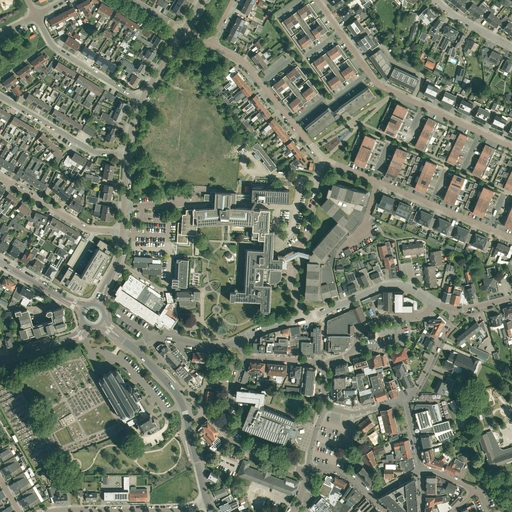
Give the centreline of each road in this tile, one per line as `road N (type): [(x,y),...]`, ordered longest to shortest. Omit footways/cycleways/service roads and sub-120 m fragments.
road 1 (tertiary): [(207,502),(181,403),(134,349)]
road 2 (residential): [(58,510),(207,502)]
road 3 (residential): [(284,464),(224,433),(246,355)]
road 4 (residential): [(303,319),(393,283),(433,303)]
road 5 (residential): [(0,96),(88,149),(126,154)]
road 6 (residential): [(141,101),(54,47),(35,15)]
road 7 (residential): [(122,231),(85,228),(0,174)]
road 8 (residential): [(323,363),(349,354),(370,322),(421,315),(433,303)]
